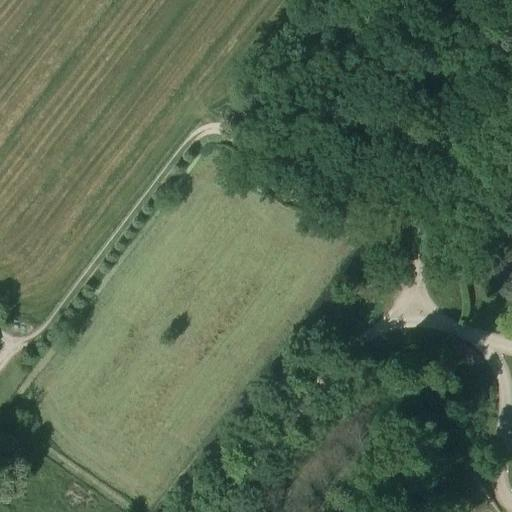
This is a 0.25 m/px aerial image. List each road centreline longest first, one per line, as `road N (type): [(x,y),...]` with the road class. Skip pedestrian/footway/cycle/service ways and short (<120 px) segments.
road 1 (track): [(420,255),(379,212),(277,186),(218,126),(190,140),(39,336),(21,343),(0,332)]
road 2 (track): [(403,300),(350,351),(225,511)]
road 3 (track): [(365,207),(376,165),(487,0)]
road 4 (track): [(403,300),(420,255),(511,139)]
road 5 (track): [(511,505),(500,489),(506,404),(499,378)]
